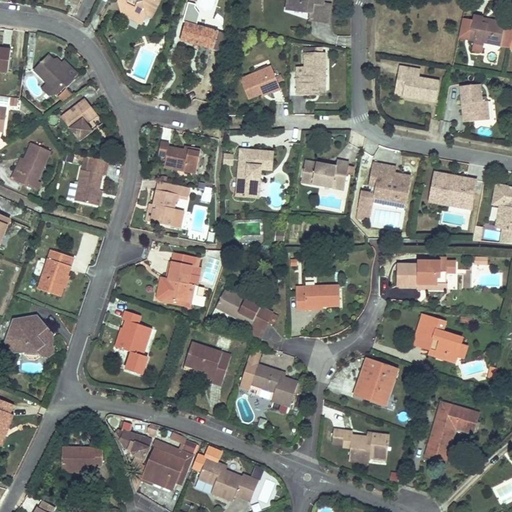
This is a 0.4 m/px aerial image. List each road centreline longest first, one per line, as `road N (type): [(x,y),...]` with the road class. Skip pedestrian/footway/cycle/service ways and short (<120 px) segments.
road 1 (residential): [(365,0),(361,112),(369,124),(398,139),(511,159)]
road 2 (residential): [(307,475),(146,412),(68,398)]
road 3 (residential): [(116,228),(68,372),(68,398)]
road 4 (residential): [(126,112),(102,63),(71,32),(0,16)]
road 5 (residential): [(68,398),(3,511)]
road 6 (residential): [(422,511),(307,475)]
